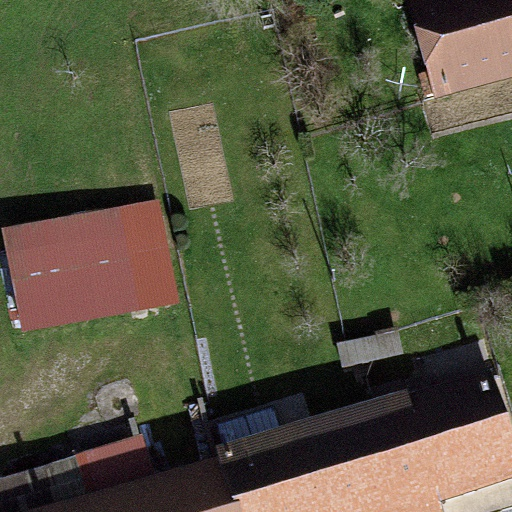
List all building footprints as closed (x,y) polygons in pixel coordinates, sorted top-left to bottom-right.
[(511,90),(511,0),(488,0),(416,27),(449,114),(511,90)] [(153,224),(5,250),(24,356),(172,330),(153,224)] [(511,364),(500,369),(511,400),(511,364)] [(511,472),(486,391),(229,472),(236,493),(241,511),(480,511),(511,502),(511,472)] [(241,511),(236,493),(219,498),(195,424),(77,461),(92,511),(241,511)]
